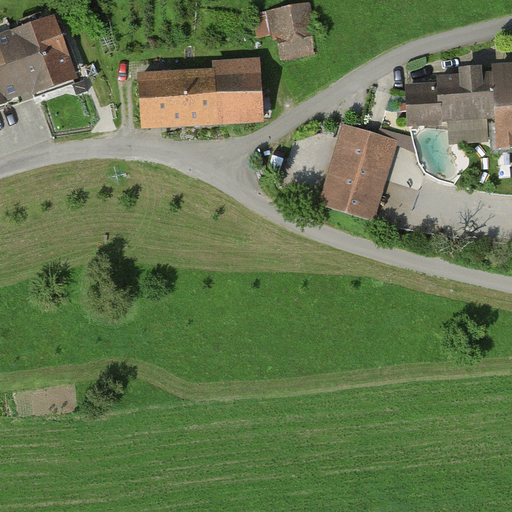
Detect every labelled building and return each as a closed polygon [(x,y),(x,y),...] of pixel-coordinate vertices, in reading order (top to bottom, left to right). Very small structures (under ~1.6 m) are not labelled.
[(259,11),(262,36),(280,34),(283,58),(320,53),(313,3),(259,11)] [(53,22),(0,40),(0,100),(32,90),(35,99),(75,85),(53,22)] [(497,117),(499,147),(511,146),(511,76),(480,79),(480,72),(464,73),(464,79),(440,81),(440,82),(424,83),(424,93),(408,94),(408,98),(407,98),(407,104),(408,104),(409,122),(497,117)] [(264,76),(139,82),(141,136),(267,130),(264,76)] [(389,155),(345,142),(325,206),(370,220),(389,155)]
